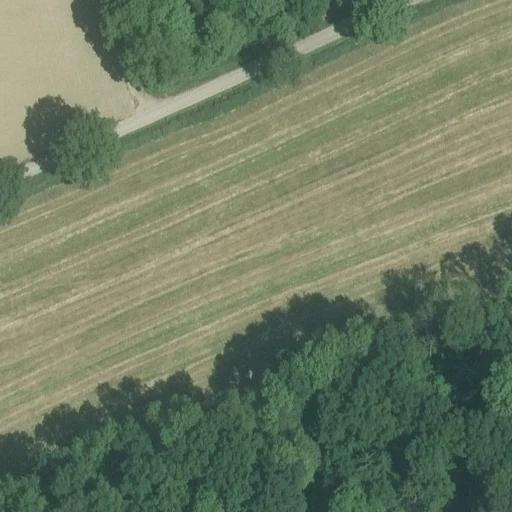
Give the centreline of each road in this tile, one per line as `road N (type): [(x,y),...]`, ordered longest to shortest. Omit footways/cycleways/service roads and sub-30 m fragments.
road 1 (unclassified): [(0,187),(423,0)]
road 2 (track): [(99,0),(142,121)]
